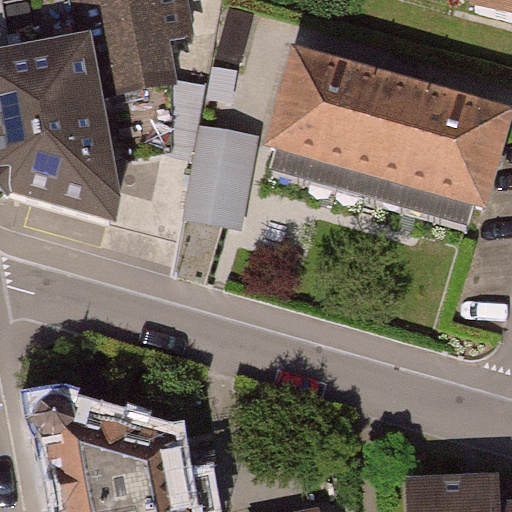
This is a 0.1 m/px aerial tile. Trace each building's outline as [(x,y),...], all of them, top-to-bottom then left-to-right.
[(92,113),(86,78),(77,30),(71,0),(1,0),(6,25),(10,46),(0,47),(0,216),(117,248),(93,121),(92,113)] [(158,0),(71,0),(77,30),(86,78),(115,73),(158,66),(156,53),(161,52),(169,51),(158,0)] [(511,0),(475,0),(470,22),(511,33),(511,0)] [(260,27),(237,20),(224,64),(247,71),(260,27)] [(403,87),(285,56),(263,137),(367,165),(488,198),(499,157),(510,116),(403,87)] [(122,108),(132,164),(173,156),(158,66),(115,73),(86,78),(92,113),(122,108)] [(247,134),(203,124),(187,218),(232,229),(245,232),(263,137),(247,134)] [(182,511),(171,448),(34,413),(51,511),(182,511)] [(488,511),(487,479),(402,483),(403,511),(488,511)]
